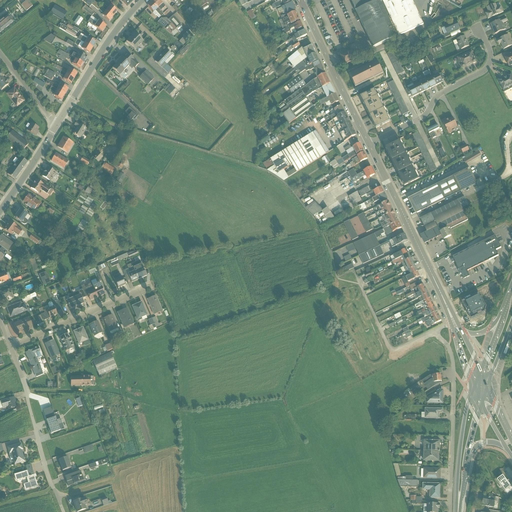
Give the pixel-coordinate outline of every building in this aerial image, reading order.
[(30,12),(36,7),(30,0),(27,0),(24,3),(30,12)] [(161,11),(166,7),(158,0),(154,0),(152,2),(161,11)] [(208,0),(200,0),(210,12),(214,8),(208,0)] [(353,0),(351,1),(358,16),(355,17),(357,22),(360,21),(373,49),(425,25),(413,0),(353,0)] [(161,11),(152,2),(147,6),(156,16),(161,11)] [(288,16),(297,12),(293,3),(284,7),(288,16)] [(488,19),(503,13),(501,6),(497,8),(496,4),(487,8),(488,12),(486,13),(488,19)] [(113,18),(118,13),(111,6),(106,11),(113,18)] [(113,18),(106,11),(102,15),(109,22),(113,18)] [(288,16),(290,20),(299,16),(297,12),(288,16)] [(0,32),(12,22),(7,16),(0,21),(0,32)] [(187,28),(177,16),(171,21),(167,16),(161,21),(175,38),(187,28)] [(82,17),(77,24),(82,28),(88,21),(82,17)] [(103,33),(107,27),(91,17),(87,22),(103,33)] [(508,21),(506,17),(490,24),(495,35),(506,30),(503,23),(508,21)] [(295,32),(304,28),(301,22),(292,26),(295,32)] [(448,35),(461,30),(457,22),(444,27),(448,35)] [(66,25),(63,28),(79,38),(83,31),(77,27),(75,31),(66,25)] [(298,40),(308,35),(305,31),(295,36),(298,40)] [(182,42),(186,47),(182,51),(186,56),(194,49),(190,44),(198,37),(193,32),(182,42)] [(136,51),(144,42),(135,34),(127,42),(136,51)] [(504,50),(511,46),(511,42),(509,34),(497,39),(499,44),(501,44),(504,50)] [(56,45),(59,38),(52,35),(49,42),(56,45)] [(461,51),(470,47),(465,35),(456,39),(461,51)] [(93,48),(96,43),(88,39),(85,43),(93,48)] [(89,54),(93,48),(85,43),(81,49),(89,54)] [(304,50),(308,58),(317,54),(313,46),(304,50)] [(175,70),(171,65),(179,57),(171,50),(159,63),(171,74),(175,70)] [(346,66),(358,60),(353,50),(341,56),(346,66)] [(461,68),(475,62),(471,52),(457,58),(461,68)] [(133,70),(139,64),(128,53),(112,68),(120,77),(129,67),(133,70)] [(314,69),(323,65),(317,54),(308,58),(314,69)] [(83,64),(86,59),(79,55),(76,60),(83,64)] [(83,64),(76,60),(73,65),(80,69),(83,64)] [(355,87),(384,73),(377,62),(350,74),(355,87)] [(314,69),(318,79),(327,74),(323,65),(314,69)] [(272,68),(268,71),(272,77),(277,73),(272,68)] [(74,80),(77,75),(69,70),(66,75),(74,80)] [(0,71),(0,89),(1,91),(8,85),(3,78),(4,76),(0,71)] [(53,71),(48,77),(54,81),(59,75),(53,71)] [(142,78),(151,86),(158,79),(149,71),(142,78)] [(504,92),(511,88),(511,74),(511,73),(498,80),(504,92)] [(322,88),(331,84),(327,74),(318,79),(322,88)] [(445,83),(440,74),(434,77),(438,86),(445,83)] [(74,80),(66,75),(63,80),(71,85),(74,80)] [(432,88),(438,86),(434,77),(428,79),(432,88)] [(432,88),(428,79),(422,82),(426,91),(432,88)] [(397,98),(403,96),(396,82),(391,84),(397,98)] [(420,94),(426,91),(422,82),(416,85),(420,94)] [(322,88),(327,98),(336,94),(331,84),(322,88)] [(65,96),(68,90),(61,85),(57,90),(65,96)] [(173,85),(167,91),(176,99),(181,93),(173,85)] [(420,94),(416,85),(409,88),(413,97),(420,94)] [(16,108),(25,101),(14,87),(6,94),(16,108)] [(65,96),(57,90),(53,97),(61,102),(65,96)] [(364,105),(379,97),(376,90),(361,98),(364,105)] [(331,106),(340,101),(336,94),(327,98),(331,106)] [(383,103),(379,97),(364,105),(367,111),(383,103)] [(383,103),(367,111),(371,117),(386,109),(383,103)] [(330,112),(333,120),(344,112),(341,105),(330,112)] [(126,119),(130,123),(135,117),(132,114),(133,112),(129,108),(125,112),(129,116),(126,119)] [(389,116),(386,109),(371,117),(374,123),(389,116)] [(348,139),(356,136),(353,130),(344,112),(333,120),(341,136),(344,142),(348,139)] [(389,116),(374,123),(377,130),(392,122),(389,116)] [(447,132),(458,127),(453,117),(443,121),(447,132)] [(430,134),(441,129),(437,122),(426,127),(430,134)] [(26,131),(36,137),(40,129),(31,123),(26,131)] [(72,135),(80,139),(86,128),(76,123),(74,127),(76,128),(72,135)] [(316,130),(270,159),(279,174),(293,165),(297,172),(329,152),(316,130)] [(29,155),(35,146),(18,134),(12,142),(29,155)] [(56,148),(67,154),(73,143),(63,137),(56,148)] [(386,149),(390,156),(405,148),(401,142),(386,149)] [(358,154),(365,151),(361,144),(354,147),(358,154)] [(464,147),(467,156),(473,154),(471,145),(464,147)] [(393,162),(408,154),(405,148),(390,156),(393,162)] [(102,152),(96,157),(101,162),(106,157),(102,152)] [(483,152),(466,159),(468,164),(485,157),(483,152)] [(63,170),(69,162),(55,153),(50,161),(63,170)] [(358,157),(361,164),(369,160),(366,153),(358,157)] [(393,162),(396,168),(411,161),(408,154),(393,162)] [(15,180),(27,163),(19,157),(7,175),(15,180)] [(87,158),(84,162),(92,168),(95,163),(87,158)] [(363,169),(371,166),(369,160),(361,164),(363,169)] [(399,175),(414,167),(411,161),(396,168),(399,175)] [(430,164),(436,172),(440,168),(434,161),(430,164)] [(115,169),(104,163),(100,169),(110,176),(115,169)] [(53,184),(58,175),(47,167),(41,177),(53,184)] [(399,175),(402,181),(417,174),(414,167),(399,175)] [(368,180),(376,175),(372,168),(364,172),(368,180)] [(416,214),(478,183),(470,168),(408,199),(416,214)] [(125,173),(120,177),(125,182),(129,178),(125,173)] [(406,188),(421,180),(417,174),(402,181),(406,188)] [(47,195),(51,190),(36,179),(30,188),(38,194),(41,190),(47,195)] [(373,191),(376,198),(385,193),(382,187),(373,191)] [(353,197),(357,206),(366,202),(362,193),(353,197)] [(380,204),(389,200),(385,193),(376,198),(380,204)] [(35,211),(41,204),(28,195),(23,202),(35,211)] [(469,205),(465,197),(421,219),(427,232),(421,235),(425,244),(442,236),(444,241),(453,237),(449,230),(468,220),(462,208),(469,205)] [(383,212),(393,207),(390,201),(380,206),(383,212)] [(339,221),(334,209),(325,213),(321,203),(310,208),(317,223),(322,220),(324,225),(331,221),(333,224),(339,221)] [(383,212),(385,216),(395,212),(393,207),(383,212)] [(21,223),(28,215),(20,209),(14,217),(21,223)] [(388,222),(398,217),(395,212),(385,216),(388,222)] [(388,222),(390,227),(400,223),(398,217),(388,222)] [(18,236),(22,231),(11,222),(4,230),(11,236),(14,232),(18,236)] [(393,233),(403,229),(400,223),(390,227),(393,233)] [(383,230),(354,244),(363,264),(385,254),(377,239),(385,235),(383,230)] [(398,247),(409,241),(405,234),(394,240),(398,247)] [(0,245),(8,251),(13,244),(1,235),(0,236),(0,245)] [(33,239),(49,252),(52,248),(37,235),(33,239)] [(495,235),(452,256),(464,279),(467,277),(469,276),(467,271),(499,256),(497,251),(501,249),(495,235)] [(400,251),(403,256),(410,253),(407,247),(400,251)] [(131,255),(121,259),(123,263),(133,258),(131,255)] [(405,260),(407,265),(414,261),(412,256),(405,260)] [(139,279),(147,275),(141,263),(133,267),(139,279)] [(110,266),(102,267),(104,279),(109,279),(107,271),(110,270),(111,273),(110,266)] [(139,279),(133,267),(127,270),(132,282),(139,279)] [(414,279),(421,276),(418,270),(411,274),(414,279)] [(45,271),(39,274),(44,286),(50,283),(45,271)] [(0,282),(9,279),(6,272),(0,273),(0,282)] [(118,288),(126,285),(121,272),(113,276),(118,288)] [(367,281),(369,285),(371,284),(373,287),(379,285),(376,277),(367,281)] [(98,298),(105,294),(100,282),(92,285),(98,298)] [(417,286),(420,291),(427,288),(424,283),(417,286)] [(98,298),(92,285),(85,289),(91,301),(98,298)] [(5,302),(14,299),(10,287),(0,291),(5,302)] [(397,297),(409,291),(408,288),(396,293),(397,297)] [(422,296),(429,293),(427,288),(420,291),(422,296)] [(78,305),(85,302),(79,290),(72,293),(78,305)] [(39,293),(26,298),(27,302),(41,298),(39,293)] [(78,305),(72,293),(64,297),(70,309),(78,305)] [(154,314),(163,310),(156,295),(147,299),(154,314)] [(483,300),(465,309),(470,320),(484,313),(486,307),(483,300)] [(10,316),(27,310),(23,301),(7,307),(10,316)] [(137,319),(147,315),(141,301),(131,305),(137,319)] [(426,305),(429,310),(436,306),(433,302),(426,305)] [(50,318),(57,315),(54,306),(46,309),(50,318)] [(431,315),(438,311),(436,306),(429,310),(431,315)] [(124,327),(134,323),(127,307),(117,311),(124,327)] [(109,331),(118,328),(112,314),(103,318),(109,331)] [(435,323),(442,320),(440,315),(433,319),(435,323)] [(17,333),(33,325),(29,316),(13,324),(17,333)] [(421,321),(423,326),(432,321),(430,316),(421,321)] [(396,318),(384,325),(386,328),(398,321),(396,318)] [(93,335),(102,332),(97,320),(89,324),(93,335)] [(79,344),(88,340),(83,326),(73,330),(79,344)] [(404,339),(415,336),(412,327),(406,329),(407,333),(402,335),(404,339)] [(66,351),(75,348),(68,332),(59,336),(66,351)] [(48,359),(60,354),(53,339),(42,344),(48,359)] [(36,377),(43,374),(36,359),(42,356),(38,347),(25,353),(36,377)] [(117,369),(110,353),(92,360),(99,377),(117,369)] [(427,390),(442,383),(440,375),(429,376),(422,381),(427,390)] [(72,386),(91,385),(91,377),(71,377),(72,386)] [(427,404),(444,403),(443,390),(437,390),(437,396),(427,396),(427,404)] [(4,411),(18,407),(15,396),(1,400),(4,411)] [(443,412),(443,408),(426,408),(426,418),(439,418),(439,412),(443,412)] [(56,416),(46,420),(50,434),(64,429),(61,419),(57,420),(56,416)] [(424,439),(424,450),(441,450),(441,439),(424,439)] [(23,449),(21,442),(7,446),(9,453),(11,453),(14,464),(24,461),(21,450),(23,449)] [(72,459),(99,452),(97,446),(71,453),(72,459)] [(424,461),(440,461),(441,450),(424,450),(424,461)] [(62,470),(71,467),(68,456),(58,459),(62,470)] [(400,458),(396,459),(400,477),(405,476),(400,458)] [(423,477),(441,478),(441,468),(424,468),(423,477)] [(25,489),(37,486),(33,469),(14,474),(16,480),(22,479),(25,489)] [(68,486),(84,480),(80,470),(65,476),(68,486)] [(503,475),(497,480),(507,493),(511,489),(511,484),(509,480),(507,481),(503,475)] [(422,488),(422,481),(417,481),(417,477),(402,477),(403,488),(422,488)] [(430,498),(441,498),(441,483),(423,483),(423,490),(430,490),(430,498)] [(484,506),(496,508),(497,497),(486,495),(484,506)] [(73,501),(76,511),(78,511),(86,509),(84,505),(88,504),(85,497),(73,501)] [(109,507),(114,504),(109,497),(105,500),(109,507)] [(425,511),(440,511),(440,503),(426,504),(425,511)]
